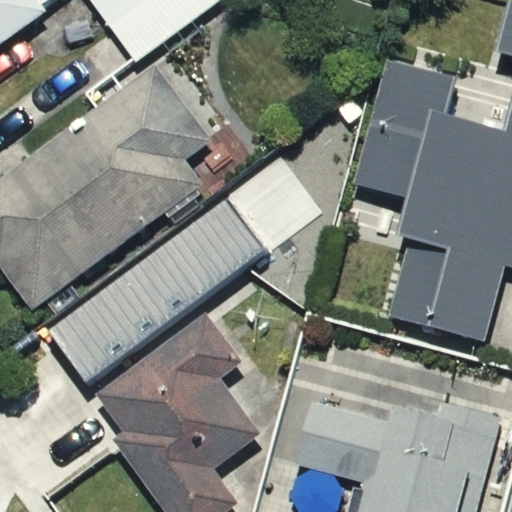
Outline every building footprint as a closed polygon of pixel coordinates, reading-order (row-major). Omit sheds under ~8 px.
[(0,0),(0,33),(50,0),(0,0)] [(83,0),(118,53),(197,0),(83,0)] [(394,244),(376,311),(473,336),(492,264),(511,269),(511,3),(500,0),(485,0),(472,48),(500,56),(484,117),(447,108),(454,81),(373,60),(341,181),(376,190),(364,236),(394,244)] [(148,63),(0,167),(0,271),(17,295),(195,170),(182,152),(201,139),(148,63)] [(165,330),(111,273),(41,338),(114,415),(90,437),(161,511),(201,511),(229,486),(212,467),(257,424),(206,370),(249,330),(209,289),(165,330)] [(341,511),(482,511),(508,407),(296,356),(270,463),(349,482),(341,511)]
